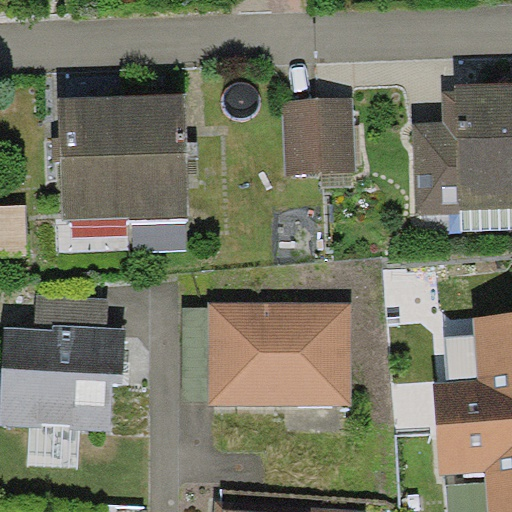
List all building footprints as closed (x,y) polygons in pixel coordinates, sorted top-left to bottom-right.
[(511,82),(456,84),(456,92),(442,91),(443,122),(443,127),(458,145),(459,209),(511,206),(511,82)] [(187,94),(124,96),(127,218),(190,216),(189,151),(187,94)] [(63,219),(127,218),(124,96),(60,97),(61,148),(63,219)] [(355,172),(353,100),(285,102),(288,174),(355,172)] [(443,122),(415,125),(416,214),(459,213),(459,209),(458,145),(443,127),(443,122)] [(37,293),(35,328),(55,329),(55,325),(108,328),(109,297),(37,293)] [(352,301),(210,301),(210,307),(210,402),(210,406),(352,405),(352,301)] [(210,402),(210,307),(184,309),(183,402),(210,402)] [(511,511),(511,314),(474,318),(479,383),(435,386),(442,475),(486,471),(489,511),(511,511)] [(35,328),(5,327),(0,424),(112,429),(114,382),(123,383),(126,328),(108,328),(55,325),(55,329),(35,328)] [(365,511),(366,511),(216,502),(215,511),(365,511)]
